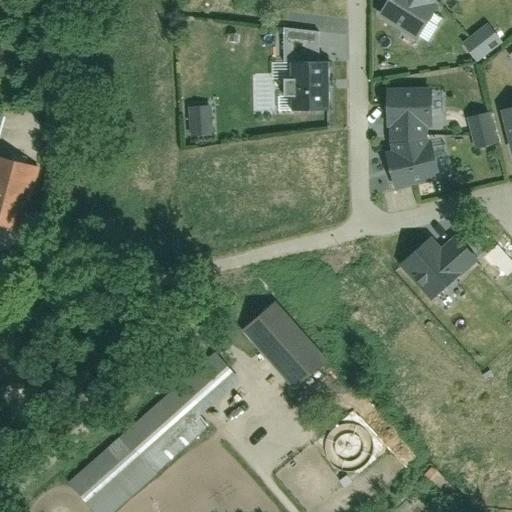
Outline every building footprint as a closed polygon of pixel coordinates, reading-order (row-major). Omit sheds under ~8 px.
[(386,0),(378,13),(415,39),(438,5),(432,1),(433,0),(386,0)] [(484,24),(456,41),(469,62),(497,45),(484,24)] [(291,109),(326,110),(327,61),(316,61),(317,27),(283,26),(282,65),(293,65),(291,109)] [(393,188),(439,176),(432,140),(427,139),(425,121),(430,121),(429,85),(384,84),(385,125),(389,125),(390,149),(383,152),(393,188)] [(511,98),(498,101),(509,151),(511,150),(511,98)] [(207,104),(186,106),(189,137),(210,135),(207,104)] [(465,114),(469,147),(493,143),(489,111),(465,114)] [(22,164),(0,158),(0,223),(7,226),(22,164)] [(433,297),(459,273),(430,240),(403,264),(433,297)] [(238,323),(283,387),(321,361),(275,297),(238,323)] [(89,511),(106,511),(208,428),(196,413),(236,381),(213,354),(61,478),(89,511)]
